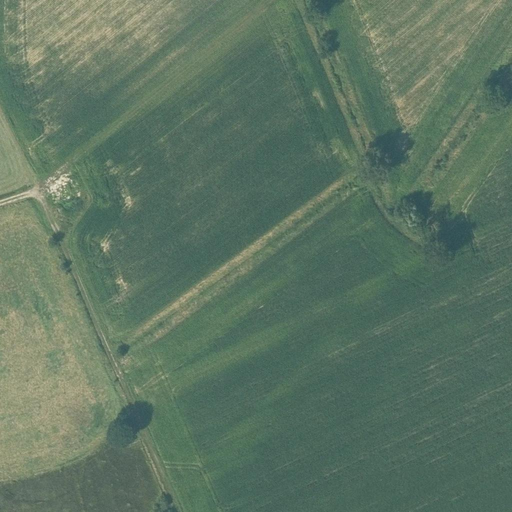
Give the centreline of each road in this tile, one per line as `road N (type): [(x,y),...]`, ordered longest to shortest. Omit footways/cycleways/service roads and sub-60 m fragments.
road 1 (track): [(174,511),(32,190)]
road 2 (track): [(32,190),(271,0)]
